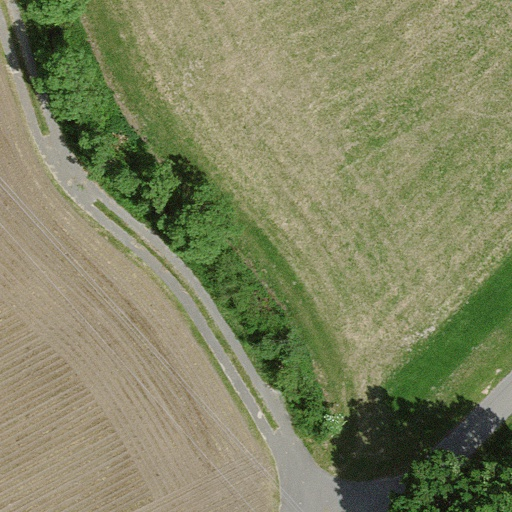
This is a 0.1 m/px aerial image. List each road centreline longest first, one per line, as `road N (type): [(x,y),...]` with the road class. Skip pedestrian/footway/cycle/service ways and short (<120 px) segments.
road 1 (track): [(297,511),(236,379),(175,298),(116,257),(11,0)]
road 2 (unclassified): [(511,402),(378,511)]
